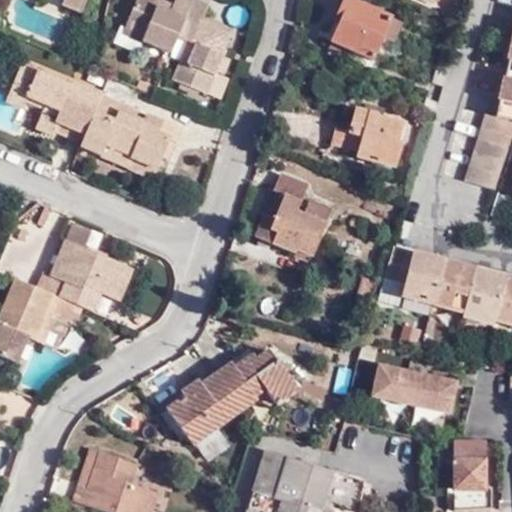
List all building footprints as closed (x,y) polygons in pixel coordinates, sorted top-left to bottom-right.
[(82,11),(86,0),(64,0),(63,4),(82,11)] [(206,97),(217,71),(223,58),(226,51),(224,49),(231,31),(203,20),(209,5),(197,0),(175,0),(173,6),(171,11),(157,5),(159,0),(137,0),(126,30),(144,39),(142,44),(171,56),(178,38),(188,43),(180,60),(172,81),(206,97)] [(171,11),(173,6),(160,0),(159,0),(157,5),(171,11)] [(383,39),(390,18),(349,0),(345,0),(338,20),(340,21),(333,42),(374,59),(383,39)] [(405,25),(390,18),(383,39),(397,45),(405,25)] [(123,36),(142,44),(144,39),(126,30),(123,36)] [(511,34),(505,60),(510,60),(511,60),(511,76),(507,76),(497,117),(511,120),(511,34)] [(171,56),(180,60),(188,43),(178,38),(171,56)] [(434,82),(445,86),(453,59),(442,56),(434,82)] [(223,58),(217,71),(225,76),(231,61),(223,58)] [(91,139),(107,99),(78,86),(76,90),(29,69),(12,106),(30,114),(35,103),(50,109),(41,132),(59,140),(62,135),(64,128),(91,139)] [(188,134),(107,99),(91,139),(88,146),(86,150),(161,182),(169,163),(174,165),(188,134)] [(376,117),(377,113),(356,108),(349,130),(337,128),(333,143),(357,149),(356,155),(395,167),(401,143),(398,142),(402,123),(376,117)] [(511,134),(511,120),(497,117),(487,115),(484,126),(511,135),(511,134)] [(511,135),(484,126),(480,140),(507,149),(511,135)] [(88,146),(91,139),(64,128),(62,135),(88,146)] [(507,149),(480,140),(476,155),(502,163),(507,149)] [(502,163),(476,155),(472,168),(499,176),(502,163)] [(495,190),(499,176),(472,168),(468,183),(495,190)] [(304,201),(311,184),(282,171),(275,188),(287,194),(275,222),(265,218),(256,240),(296,255),(297,253),(314,259),(333,212),(313,204),(307,215),(300,212),(304,202),(304,201)] [(82,245),(90,232),(72,222),(64,235),(82,245)] [(84,309),(98,315),(106,297),(125,304),(139,271),(71,243),(56,277),(49,274),(42,291),(84,309)] [(394,247),(385,277),(406,283),(402,296),(434,305),(446,261),(394,247)] [(446,261),(434,305),(465,312),(477,270),(446,261)] [(477,270),(465,312),(463,318),(494,326),(495,321),(506,278),(477,270)] [(511,279),(506,278),(495,321),(511,325),(511,279)] [(42,291),(18,280),(0,325),(0,356),(20,365),(30,338),(36,341),(48,313),(57,317),(73,323),(77,325),(84,309),(42,291)] [(371,304),(376,283),(364,280),(358,300),(371,304)] [(48,313),(36,341),(46,345),(51,331),(57,317),(48,313)] [(67,338),(73,323),(57,317),(51,331),(67,338)] [(238,364),(220,377),(244,414),(260,404),(257,400),(270,392),(282,408),(304,395),(276,353),(255,367),(252,362),(241,369),(238,364)] [(366,395),(448,412),(456,376),(374,359),(366,395)] [(244,414),(220,377),(209,384),(211,388),(193,399),(189,392),(170,405),(172,408),(190,435),(196,444),(244,414)] [(211,388),(209,384),(206,381),(189,392),(193,399),(211,388)] [(277,412),(282,408),(270,392),(257,400),(260,404),(277,412)] [(183,439),(190,435),(172,408),(165,412),(183,439)] [(453,509),(493,506),(491,486),(484,486),(480,444),(453,445),(455,489),(450,490),(453,509)] [(85,488),(97,451),(87,448),(75,485),(85,488)] [(72,501),(105,511),(150,511),(157,493),(129,483),(135,465),(97,451),(85,488),(75,485),(70,499),(72,501)] [(359,511),(366,481),(268,451),(248,511),(359,511)]
